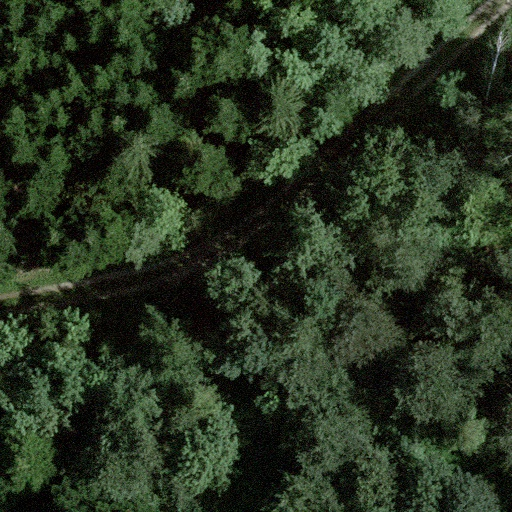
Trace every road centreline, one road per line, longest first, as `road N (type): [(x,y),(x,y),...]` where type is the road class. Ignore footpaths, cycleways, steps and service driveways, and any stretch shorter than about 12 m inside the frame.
road 1 (track): [(0,312),(149,289),(220,260),(321,179),(509,0)]
road 2 (track): [(220,260),(10,511)]
